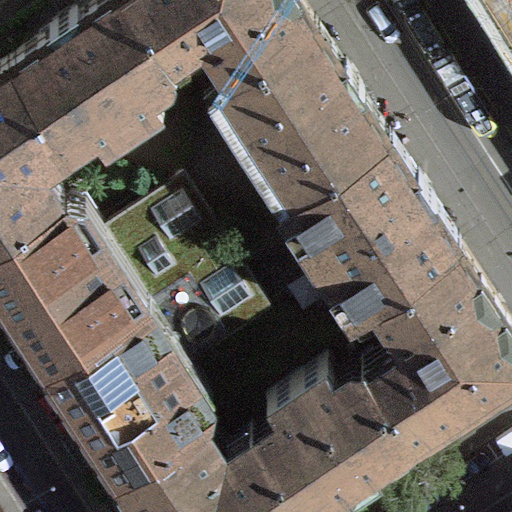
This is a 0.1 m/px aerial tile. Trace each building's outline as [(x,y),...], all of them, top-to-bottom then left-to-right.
[(148,64),(171,49),(138,0),(85,0),(79,4),(77,1),(52,17),(55,21),(12,49),(61,122),(85,107),(102,132),(165,89),(148,64)] [(230,69),(316,13),(307,0),(138,0),(171,49),(203,28),(230,69)] [(343,55),(316,13),(230,69),(224,73),(296,184),(388,123),(359,80),(362,78),(346,54),(343,55)] [(61,122),(12,49),(0,57),(0,226),(51,192),(29,158),(30,143),(61,122)] [(296,184),(280,194),(352,304),(374,290),(460,234),(459,233),(461,232),(434,191),(437,190),(419,162),(416,163),(390,122),(388,123),(296,184)] [(65,184),(51,192),(0,226),(0,286),(44,354),(226,236),(182,168),(92,227),(66,186),(65,184)] [(511,313),(460,234),(374,290),(402,332),(368,355),(369,356),(417,428),(511,366),(511,313)] [(195,412),(208,404),(177,356),(265,299),(266,297),(226,236),(44,354),(116,464),(195,412)] [(308,502),(350,473),(353,477),(377,461),(375,457),(417,428),(369,356),(346,371),(329,346),(266,389),(282,414),(259,429),(308,502)] [(218,447),(195,412),(116,464),(146,511),(292,511),(308,502),(259,429),(229,449),(218,447)]
